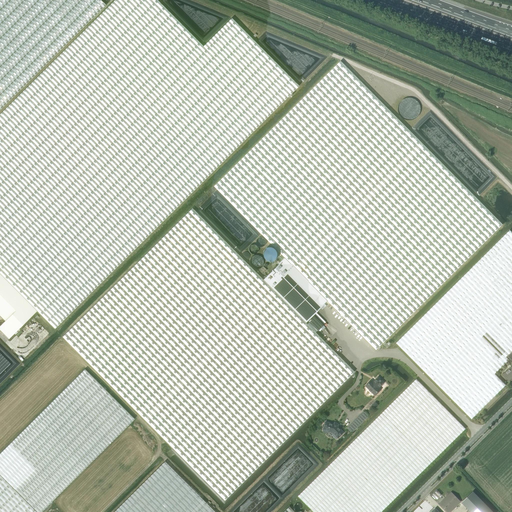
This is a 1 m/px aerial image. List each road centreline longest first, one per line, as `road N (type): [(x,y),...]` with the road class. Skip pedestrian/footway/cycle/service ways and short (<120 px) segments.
road 1 (tertiary): [(400,511),(511,401)]
road 2 (motorway): [(384,0),(511,46)]
